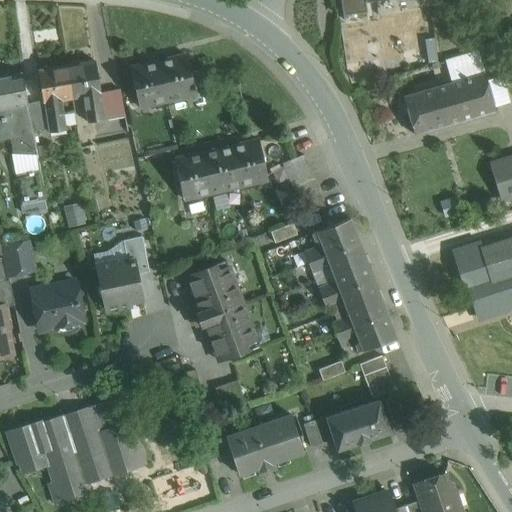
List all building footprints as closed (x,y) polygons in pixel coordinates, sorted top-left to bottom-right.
[(364,0),(341,0),(343,15),(366,12),(364,0)] [(195,93),(187,55),(158,61),(167,100),(195,93)] [(94,60),(66,65),(72,97),(83,95),(86,115),(102,112),(99,93),(100,92),(94,60)] [(167,100),(158,61),(130,67),(138,106),(167,100)] [(66,65),(38,69),(44,102),(48,127),(65,125),(61,100),(72,98),(72,97),(66,65)] [(21,73),(0,76),(0,107),(27,103),(27,102),(21,73)] [(490,77),(409,97),(418,134),(499,113),(490,77)] [(39,100),(27,102),(27,103),(32,130),(44,128),(39,100)] [(27,103),(0,107),(0,139),(11,137),(14,151),(35,147),(32,130),(27,103)] [(267,179),(258,141),(230,147),(239,185),(267,179)] [(239,185),(230,147),(202,153),(211,192),(239,185)] [(211,192),(202,153),(174,159),(182,198),(211,192)] [(303,155),(282,163),(306,217),(326,209),(303,155)] [(511,156),(492,163),(503,199),(511,196),(511,156)] [(40,169),(16,174),(21,203),(45,198),(40,169)] [(350,218),(312,233),(315,240),(319,239),(322,245),(326,256),(359,243),(350,218)] [(293,223),(270,232),(275,243),(297,234),(293,223)] [(142,235),(123,239),(127,261),(134,259),(137,273),(149,270),(142,235)] [(511,237),(482,247),(481,242),(454,251),(466,289),(469,288),(479,318),(504,311),(510,306),(511,303),(511,237)] [(28,241),(16,244),(22,271),(33,269),(28,241)] [(359,243),(326,256),(329,265),(332,272),(366,260),(359,243)] [(16,244),(2,247),(4,256),(8,274),(22,271),(16,244)] [(322,245),(311,249),(309,244),(302,247),(308,262),(326,256),(322,245)] [(0,281),(9,280),(4,256),(0,257),(0,281)] [(326,256),(308,262),(311,271),(329,265),(326,256)] [(127,261),(116,263),(116,260),(96,264),(105,309),(129,304),(129,301),(142,298),(137,273),(134,259),(127,261)] [(258,346),(226,260),(187,274),(200,312),(196,313),(201,325),(205,323),(219,361),(258,346)] [(366,260),(332,272),(335,280),(339,290),(373,278),(366,260)] [(373,278),(339,290),(343,300),(346,308),(379,295),(373,278)] [(0,281),(0,306),(0,307),(14,304),(9,280),(0,281)] [(335,280),(317,287),(321,297),(339,290),(335,280)] [(75,282),(31,291),(32,292),(39,327),(39,328),(57,324),(59,331),(65,332),(73,331),(78,327),(76,320),(82,319),(75,283),(75,282)] [(339,290),(321,297),(325,307),(343,300),(339,290)] [(379,295),(346,308),(349,316),(352,325),(386,312),(379,295)] [(0,306),(0,355),(10,353),(0,307),(0,306)] [(386,312),(352,325),(356,335),(359,341),(355,344),(358,351),(396,337),(386,312)] [(349,316),(331,323),(334,332),(352,325),(349,316)] [(352,325),(334,332),(340,347),(348,344),(346,339),(356,335),(352,325)] [(382,355),(359,364),(363,375),(386,366),(382,355)] [(341,360),(318,369),(323,380),(345,371),(341,360)] [(386,366),(363,375),(368,386),(390,378),(386,366)] [(195,369),(184,372),(191,407),(203,405),(195,369)] [(390,378),(368,386),(372,397),(394,389),(390,378)] [(237,380),(215,387),(221,410),(244,403),(237,380)] [(416,415),(408,392),(397,396),(404,419),(416,415)] [(404,419),(397,396),(385,400),(393,423),(404,419)] [(379,399),(326,417),(333,439),(337,450),(358,443),(358,444),(369,441),(368,440),(390,432),(379,399)] [(96,404),(50,419),(49,416),(20,426),(29,456),(43,451),(52,481),(48,483),(54,503),(75,497),(72,488),(145,464),(138,443),(134,445),(127,422),(115,426),(107,400),(96,404)] [(291,415),(225,437),(230,452),(238,474),(255,468),(256,472),(275,466),(273,462),(303,452),(291,415)] [(326,416),(314,420),(322,443),(333,439),(326,417),(326,416)] [(314,420),(303,424),(311,447),(322,443),(314,420)] [(223,429),(200,437),(208,460),(230,452),(225,437),(223,429)] [(444,473),(414,483),(420,500),(423,511),(454,511),(450,497),(451,497),(454,491),(452,486),(447,483),(444,473)] [(394,511),(393,509),(388,492),(353,504),(356,511),(394,511)] [(423,511),(420,500),(405,506),(406,511),(423,511)]
